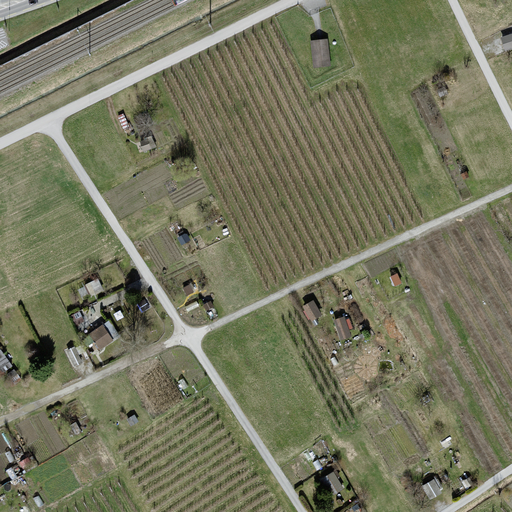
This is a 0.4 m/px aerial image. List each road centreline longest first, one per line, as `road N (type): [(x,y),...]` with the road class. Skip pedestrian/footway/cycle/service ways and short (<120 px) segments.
road 1 (residential): [(511,188),(185,335)]
road 2 (unclassified): [(46,121),(293,0)]
road 3 (residential): [(46,121),(185,335)]
road 4 (residential): [(185,335),(302,511)]
road 5 (residential): [(185,335),(0,422)]
road 6 (residential): [(452,0),(511,120)]
